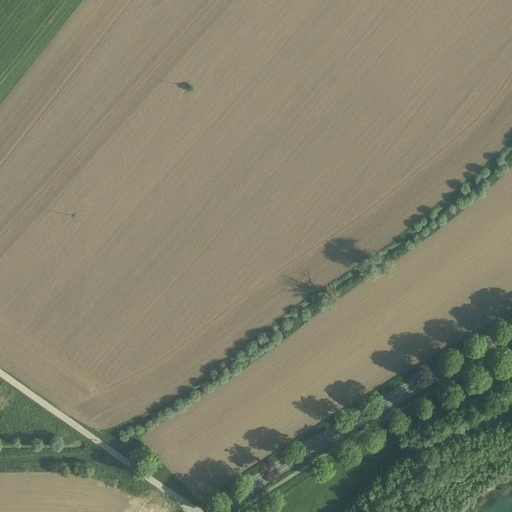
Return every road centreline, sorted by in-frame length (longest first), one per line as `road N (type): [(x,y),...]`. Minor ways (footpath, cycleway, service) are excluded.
road 1 (secondary): [(511,328),(213,511)]
road 2 (track): [(0,372),(193,511)]
